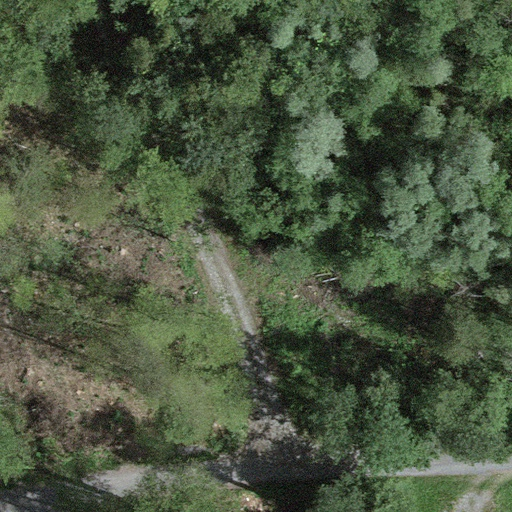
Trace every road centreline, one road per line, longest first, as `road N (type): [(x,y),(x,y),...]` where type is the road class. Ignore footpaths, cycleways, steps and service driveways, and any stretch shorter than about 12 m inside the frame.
road 1 (track): [(294,480),(100,0)]
road 2 (track): [(511,469),(147,487),(25,511)]
